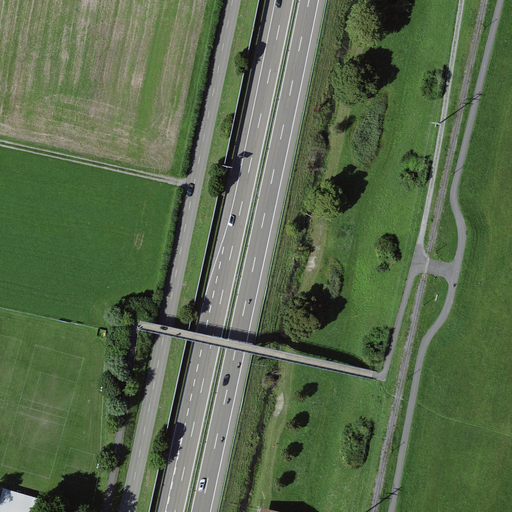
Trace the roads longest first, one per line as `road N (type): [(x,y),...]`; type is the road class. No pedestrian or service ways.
road 1 (track): [(392,511),(423,343),(453,286),(461,233),(456,178),(502,0)]
road 2 (motorway): [(201,511),(309,0)]
road 3 (tertiary): [(127,511),(231,0)]
road 4 (motorway): [(283,0),(201,389)]
road 5 (track): [(415,263),(463,0)]
road 6 (track): [(0,142),(193,184)]
road 7 (motorway): [(201,389),(160,511)]
road 8 (motorway): [(201,389),(174,511)]
